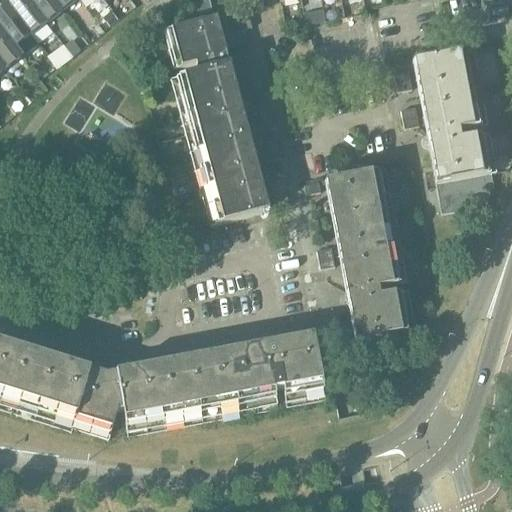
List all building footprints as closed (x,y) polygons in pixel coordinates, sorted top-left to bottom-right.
[(0,31),(14,50),(15,49),(22,59),(37,47),(30,38),(30,37),(7,8),(10,6),(6,0),(0,0),(0,6),(4,11),(0,13),(0,31)] [(17,0),(10,6),(7,8),(30,37),(46,25),(26,0),(17,0)] [(26,0),(46,25),(62,13),(51,0),(26,0)] [(51,0),(62,13),(77,1),(76,0),(51,0)] [(194,5),(197,17),(212,13),(209,1),(194,5)] [(232,15),(237,34),(252,30),(247,11),(232,15)] [(176,83),(214,226),(209,227),(210,229),(269,214),(268,211),(262,213),(253,179),(259,177),(226,56),(221,57),(212,23),(217,22),(217,19),(164,34),(164,36),(167,35),(176,69),(173,70),(174,72),(195,66),(197,75),(170,82),(171,84),(176,83)] [(0,31),(0,63),(6,71),(22,59),(15,49),(14,50),(0,31)] [(58,68),(74,56),(66,45),(50,57),(58,68)] [(432,136),(426,137),(441,217),(485,209),(493,189),(491,177),(495,176),(495,174),(490,174),(484,140),(488,139),(488,137),(460,142),(459,133),(486,128),(486,126),(478,127),(474,111),(478,110),(471,71),(467,72),(464,56),(472,54),(472,52),(412,63),(413,66),(418,64),(432,136)] [(263,88),(258,69),(248,72),(252,91),(263,88)] [(393,76),(397,95),(411,93),(408,73),(393,76)] [(273,124),(268,106),(257,108),(262,127),(273,124)] [(400,113),(404,132),(418,129),(415,111),(400,113)] [(282,161),(277,142),(267,145),(272,163),(282,161)] [(345,295),(347,306),(348,308),(354,307),(360,341),(354,342),(355,344),(415,333),(414,331),(409,332),(403,297),(408,296),(407,294),(380,299),(378,291),(406,286),(405,283),(397,285),(394,269),(397,268),(390,229),(386,230),(380,195),(383,194),(380,176),(385,175),(384,173),(324,184),(325,186),(330,185),(351,294),(345,295)] [(289,208),(281,179),(268,183),(276,212),(289,208)] [(304,188),(306,198),(320,195),(318,185),(304,188)] [(316,254),(320,272),(334,270),(331,251),(316,254)] [(312,333),(114,370),(122,414),(127,439),(129,438),(128,433),(322,397),(323,402),(325,402),(312,333)] [(0,408),(70,431),(69,433),(71,434),(73,428),(107,438),(106,441),(108,442),(117,415),(122,414),(114,370),(106,371),(90,367),(88,372),(0,344),(0,408)]
